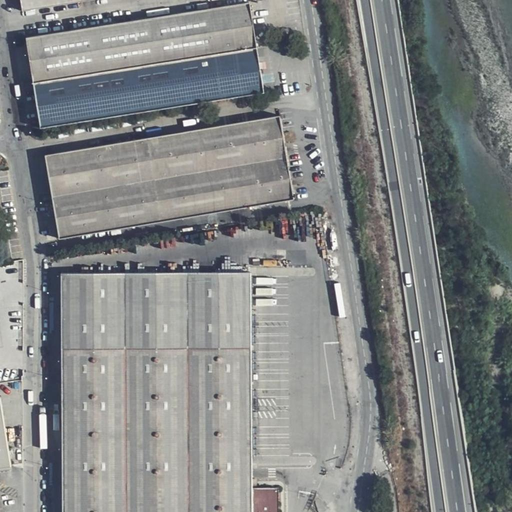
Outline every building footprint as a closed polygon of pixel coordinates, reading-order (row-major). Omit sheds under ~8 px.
[(20,0),(22,11),(88,0),(20,0)] [(40,127),(263,93),(262,82),(249,3),(26,38),(40,127)] [(293,199),(279,117),(46,156),(60,239),(293,199)] [(221,228),(222,243),(240,243),(240,228),(221,228)] [(251,488),(251,447),(251,404),(251,273),(62,273),(62,511),(278,511),(278,489),(251,488)] [(0,467),(10,466),(0,399),(0,467)]
